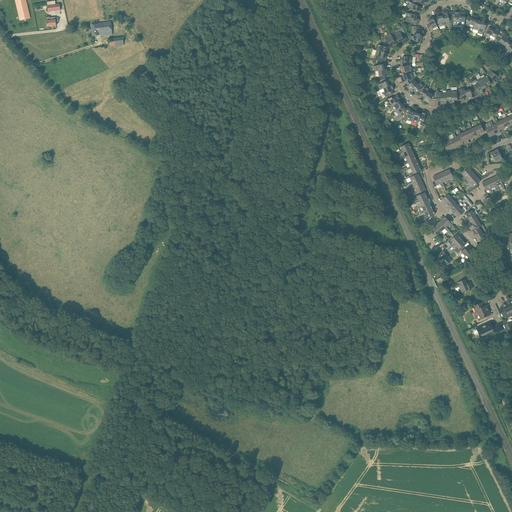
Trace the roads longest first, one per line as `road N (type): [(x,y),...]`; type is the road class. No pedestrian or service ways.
road 1 (track): [(30,62),(80,112),(211,178)]
road 2 (track): [(211,178),(277,229),(404,270)]
road 3 (residential): [(437,111),(403,92),(393,61),(403,48),(425,42),(424,15),(449,3)]
